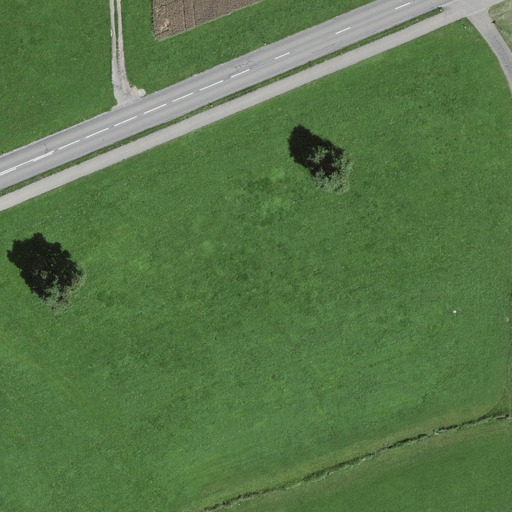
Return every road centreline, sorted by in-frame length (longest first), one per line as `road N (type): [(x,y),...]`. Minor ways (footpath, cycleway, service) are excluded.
road 1 (secondary): [(419,0),(0,174)]
road 2 (track): [(128,121),(114,0)]
